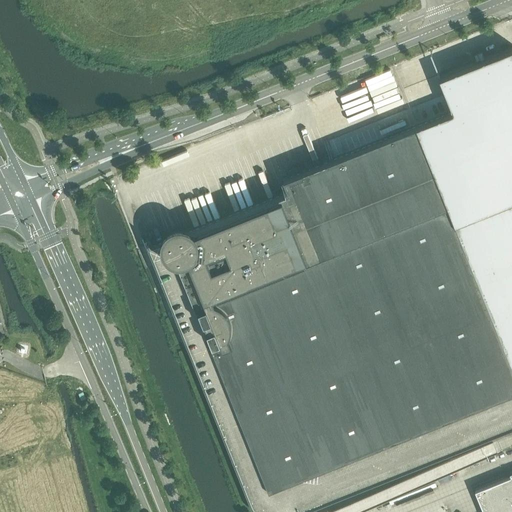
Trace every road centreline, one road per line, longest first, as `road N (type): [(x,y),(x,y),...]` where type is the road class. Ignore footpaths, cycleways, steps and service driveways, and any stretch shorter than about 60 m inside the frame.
road 1 (primary): [(163,511),(31,199)]
road 2 (primary): [(14,209),(147,511)]
road 3 (unclassified): [(176,132),(443,26)]
road 4 (unknown): [(288,511),(282,492),(511,401)]
road 5 (unclassified): [(176,132),(144,136),(25,185)]
road 6 (unclassified): [(31,199),(176,132)]
road 7 (unknown): [(511,452),(376,511)]
